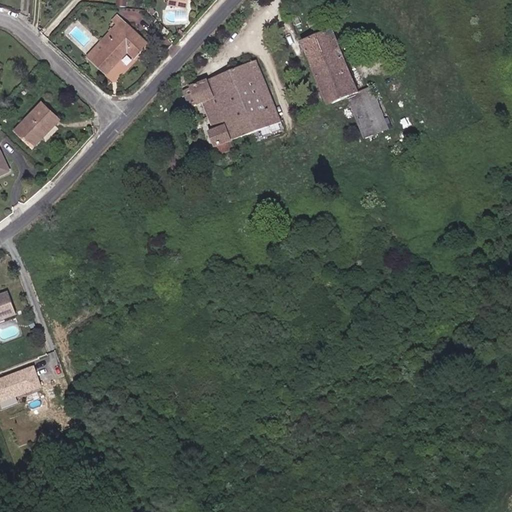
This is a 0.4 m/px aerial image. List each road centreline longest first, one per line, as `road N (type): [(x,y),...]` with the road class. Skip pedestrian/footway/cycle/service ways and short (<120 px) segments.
road 1 (residential): [(233,0),(119,124)]
road 2 (residential): [(119,124),(0,239)]
road 3 (residential): [(0,17),(119,124)]
